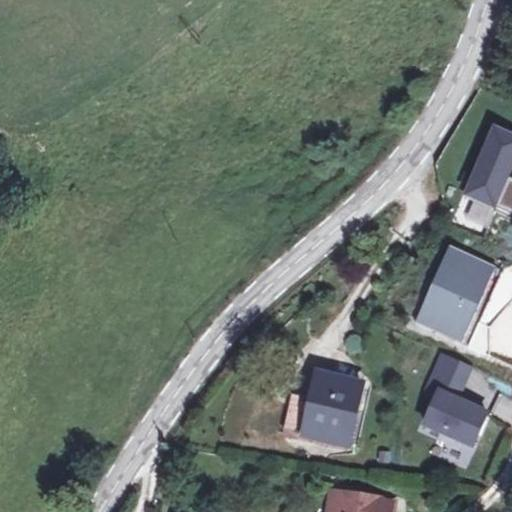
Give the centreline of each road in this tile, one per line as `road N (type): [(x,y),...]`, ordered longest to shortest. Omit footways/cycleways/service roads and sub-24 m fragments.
road 1 (tertiary): [(103,511),(245,306),(413,150),(448,100),(489,0)]
road 2 (track): [(319,359),(414,210),(404,160)]
